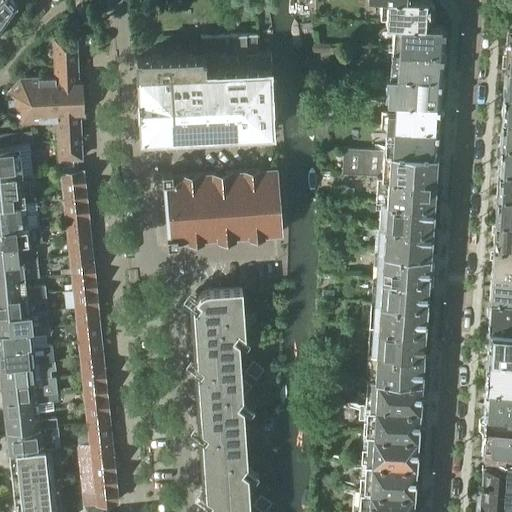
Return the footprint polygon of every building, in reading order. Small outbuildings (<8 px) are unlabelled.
[(0,0),(0,26),(15,5),(11,0),(0,0)] [(386,0),(385,22),(393,23),(427,25),(428,16),(427,15),(432,12),(433,4),(432,4),(428,0),(386,0)] [(393,23),(391,48),(441,51),(442,36),(443,36),(443,26),(427,25),(393,23)] [(208,56),(212,133),(216,133),(219,133),(220,143),(228,143),(227,132),(270,130),(270,131),(272,131),(272,128),(271,106),(270,90),(269,68),(269,65),(268,54),(269,54),(269,52),(266,52),(257,53),(256,35),(256,33),(208,36),(208,56)] [(54,68),(77,66),(75,37),(53,38),(54,68)] [(312,44),(312,51),(328,52),(328,44),(312,44)] [(391,48),(390,74),(440,77),(441,62),(442,51),(441,51),(391,48)] [(195,134),(212,133),(208,56),(205,56),(205,55),(170,57),(138,58),(136,58),(136,61),(137,72),(136,72),(136,75),(137,75),(138,97),(137,97),(138,112),(139,112),(140,134),(139,134),(139,137),(142,137),(142,136),(162,135),(162,141),(177,140),(176,135),(195,134)] [(56,98),(82,97),(81,81),(77,81),(77,66),(54,68),(55,77),(56,98)] [(502,92),(502,93),(511,93),(511,67),(504,67),(504,68),(503,77),(504,78),(503,92),(502,92)] [(388,99),(395,99),(438,102),(439,87),(440,77),(390,74),(388,99)] [(7,91),(8,99),(56,98),(55,77),(20,78),(7,91)] [(501,118),(501,119),(511,119),(511,93),(502,93),(502,103),(501,118)] [(56,98),(57,120),(57,129),(79,128),(79,114),(83,113),(82,97),(56,98)] [(21,122),(57,120),(56,98),(8,99),(8,110),(21,122)] [(395,99),(393,125),(436,128),(437,113),(438,113),(438,102),(395,99)] [(500,129),(499,144),(511,144),(511,119),(501,119),(500,129)] [(393,125),(392,151),(435,154),(436,139),(437,128),(436,128),(393,125)] [(79,128),(57,129),(58,140),(56,140),(58,159),(81,158),(79,128)] [(0,174),(21,172),(21,174),(32,173),(29,143),(32,143),(31,132),(0,135),(0,174)] [(499,154),(498,169),(511,170),(511,144),(499,144),(498,154),(499,154)] [(343,172),(376,174),(433,179),(434,164),(435,154),(392,151),(344,148),(343,172)] [(166,237),(167,247),(175,246),(177,243),(177,242),(220,239),(278,234),(279,229),(275,168),(258,170),(172,176),(172,175),(169,172),(161,173),(162,183),(163,183),(167,237),(166,237)] [(496,194),(511,195),(511,170),(498,169),(498,170),(497,170),(497,180),(496,194)] [(59,173),(63,207),(85,204),(82,170),(59,173)] [(0,174),(0,206),(25,204),(21,174),(21,172),(0,174)] [(375,200),(379,200),(431,204),(432,188),(433,188),(433,179),(376,174),(375,200)] [(333,186),(333,196),(351,197),(352,188),(333,186)] [(495,206),(495,220),(511,220),(511,195),(496,194),(496,196),(495,206)] [(379,200),(378,226),(430,229),(431,213),(432,204),(431,204),(379,200)] [(0,206),(0,230),(27,228),(39,227),(36,203),(25,204),(0,206)] [(63,207),(67,240),(89,236),(85,204),(63,207)] [(350,223),(350,215),(335,214),(334,222),(350,223)] [(494,231),(493,245),(511,246),(511,220),(495,220),(494,222),(493,231),(494,231)] [(375,226),(374,250),(428,254),(429,238),(430,229),(378,226),(375,226)] [(0,246),(35,243),(40,243),(39,227),(27,228),(0,230),(0,246)] [(67,240),(70,270),(92,268),(89,236),(67,240)] [(0,246),(0,264),(37,261),(35,243),(0,246)] [(492,257),(491,272),(511,273),(511,246),(493,245),(493,247),(492,247),(492,257)] [(374,261),(373,274),(426,278),(427,278),(428,254),(374,250),(373,261),(374,261)] [(0,264),(0,280),(24,279),(39,277),(37,261),(0,264)] [(73,304),(74,315),(97,312),(92,268),(70,270),(71,284),(72,289),(73,304)] [(490,289),(490,299),(511,300),(511,273),(491,272),(491,273),(491,275),(490,289)] [(372,286),(371,300),(425,303),(426,278),(373,274),(372,274),(371,286),(372,286)] [(0,280),(0,296),(45,292),(44,285),(25,287),(24,279),(0,280)] [(189,305),(191,338),(232,335),(237,329),(244,335),(241,287),(208,289),(206,290),(204,290),(202,291),(200,292),(199,294),(195,299),(199,302),(195,309),(189,305)] [(73,304),(72,289),(63,290),(62,290),(64,305),(73,304)] [(0,296),(0,314),(47,309),(45,292),(0,296)] [(487,327),(487,328),(511,329),(511,300),(490,299),(489,299),(489,301),(489,304),(486,306),(486,314),(488,316),(488,319),(487,319),(487,327)] [(370,312),(370,325),(423,329),(424,329),(425,303),(371,300),(370,300),(369,312),(370,312)] [(0,314),(0,330),(48,326),(47,309),(0,314)] [(74,315),(78,344),(100,343),(97,312),(74,315)] [(366,350),(367,351),(421,354),(423,329),(370,325),(368,325),(367,338),(367,337),(366,350)] [(48,326),(0,330),(0,348),(46,344),(45,335),(50,334),(49,327),(48,326)] [(486,355),(511,357),(511,329),(487,328),(488,328),(486,355)] [(193,371),(196,405),(237,402),(242,395),(243,396),(251,385),(241,377),(238,340),(232,335),(191,338),(193,360),(202,367),(197,374),(193,371)] [(78,344),(81,381),(104,379),(100,343),(78,344)] [(0,348),(0,364),(53,360),(51,344),(46,345),(46,344),(0,348)] [(368,362),(367,375),(376,376),(420,379),(422,354),(421,354),(367,351),(366,362),(368,362)] [(484,383),(511,385),(511,357),(486,355),(486,356),(485,356),(485,366),(484,366),(483,383),(484,383)] [(0,364),(0,375),(1,381),(49,376),(49,368),(54,368),(53,360),(0,364)] [(244,371),(255,379),(263,368),(252,360),(244,371)] [(2,397),(54,393),(57,392),(55,375),(49,376),(1,381),(2,397)] [(364,404),(365,404),(418,407),(419,397),(418,397),(420,380),(420,379),(376,376),(367,375),(366,390),(365,390),(364,404)] [(318,390),(334,387),(334,378),(318,377),(318,390)] [(84,408),(85,411),(107,408),(104,379),(81,381),(82,390),(84,408)] [(484,384),(483,412),(511,413),(511,385),(484,383),(484,384)] [(84,408),(82,390),(73,391),(75,409),(84,408)] [(2,397),(4,413),(38,410),(51,408),(50,401),(55,401),(54,393),(2,397)] [(198,437),(200,472),(241,468),(246,461),(243,406),(237,402),(196,405),(197,427),(206,433),(201,440),(198,437)] [(363,433),(416,436),(417,425),(418,407),(418,408),(418,407),(365,404),(364,417),(363,417),(362,433),(363,433)] [(87,436),(87,439),(110,436),(108,418),(107,408),(85,411),(87,436)] [(4,413),(6,430),(54,425),(54,418),(39,420),(38,410),(4,413)] [(511,413),(483,412),(482,415),(481,415),(482,416),(479,419),(478,419),(478,427),(481,429),(481,430),(481,433),(482,433),(482,440),(481,450),(481,451),(485,456),(485,455),(498,456),(498,457),(509,457),(509,456),(511,456),(511,413)] [(6,430),(8,452),(50,448),(59,447),(57,427),(55,427),(54,425),(6,430)] [(352,460),(361,461),(415,464),(415,453),(416,436),(363,433),(362,447),(361,447),(361,456),(352,456),(352,460)] [(78,445),(88,444),(87,439),(87,436),(81,437),(77,440),(78,445)] [(77,445),(80,473),(113,469),(110,436),(87,439),(88,444),(78,445),(77,445)] [(8,452),(11,481),(53,476),(50,448),(8,452)] [(481,483),(511,484),(511,461),(489,460),(489,466),(482,465),(481,483)] [(358,489),(359,489),(368,489),(413,492),(413,481),(414,464),(415,464),(361,461),(360,475),(359,475),(358,489)] [(202,504),(202,511),(252,511),(249,510),(247,473),(241,468),(200,472),(202,493),(211,500),(206,507),(202,504)] [(80,473),(82,493),(93,492),(94,503),(116,501),(113,469),(80,473)] [(14,511),(56,511),(53,476),(11,481),(14,511)] [(511,484),(481,483),(480,485),(477,487),(476,494),(480,496),(479,503),(489,504),(490,501),(501,502),(501,507),(511,507),(511,484)] [(358,503),(357,511),(411,511),(411,510),(412,492),(413,492),(368,489),(359,489),(358,504),(358,503)] [(93,492),(82,493),(83,504),(94,503),(93,492)] [(259,494),(252,504),(262,511),(263,511),(271,502),(259,494)] [(511,511),(511,507),(501,507),(501,502),(490,501),(489,504),(479,503),(479,510),(475,511),(511,511)]
